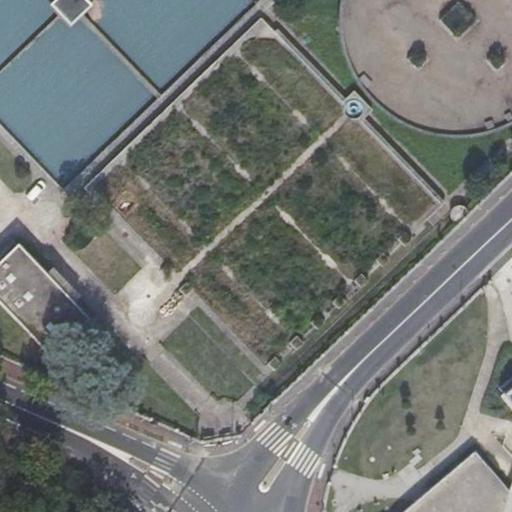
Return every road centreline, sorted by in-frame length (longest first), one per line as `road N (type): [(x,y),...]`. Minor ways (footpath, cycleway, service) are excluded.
road 1 (secondary): [(367,357),(511,218)]
road 2 (secondary): [(367,357),(221,488)]
road 3 (secondary): [(264,511),(277,504),(367,357)]
road 4 (primary): [(221,488),(58,423)]
road 5 (primary): [(58,423),(167,511)]
